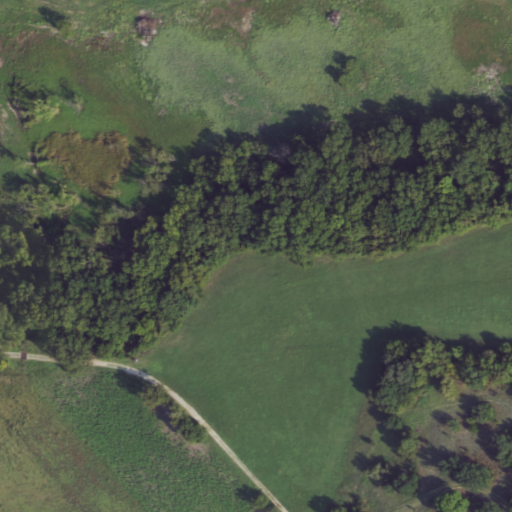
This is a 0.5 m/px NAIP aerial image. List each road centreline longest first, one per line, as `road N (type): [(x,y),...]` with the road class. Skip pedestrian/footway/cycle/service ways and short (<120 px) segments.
road 1 (track): [(0,354),(126,367),(149,379),(284,511)]
road 2 (track): [(389,511),(456,484),(477,487),(510,511)]
